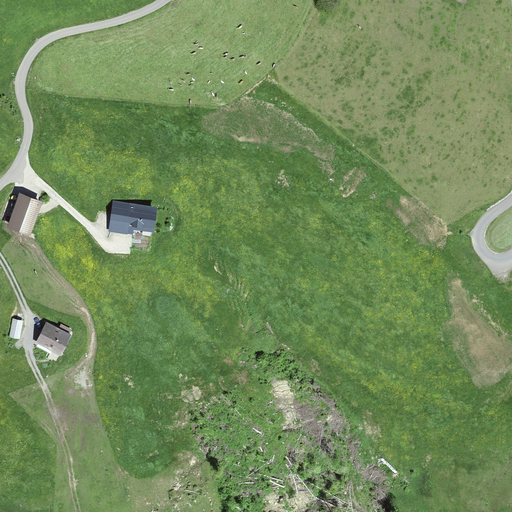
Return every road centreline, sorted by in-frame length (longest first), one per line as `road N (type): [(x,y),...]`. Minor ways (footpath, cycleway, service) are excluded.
road 1 (unclassified): [(165,0),(45,41),(20,82),(28,141),(0,184)]
road 2 (track): [(77,511),(26,352),(27,314),(0,257)]
